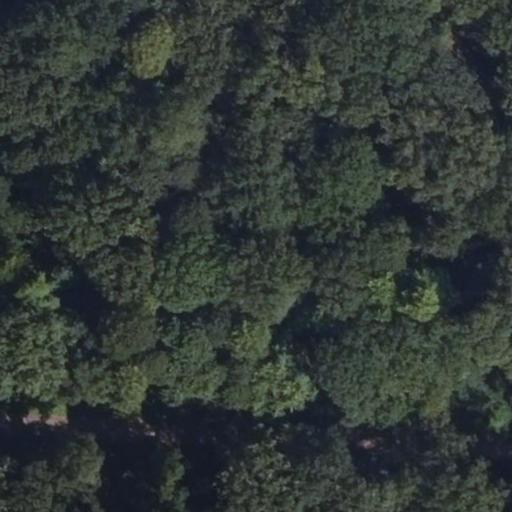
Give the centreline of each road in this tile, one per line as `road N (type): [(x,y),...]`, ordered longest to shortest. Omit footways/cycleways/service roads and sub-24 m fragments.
road 1 (track): [(511,454),(0,416)]
road 2 (unknown): [(148,0),(48,222),(0,357)]
